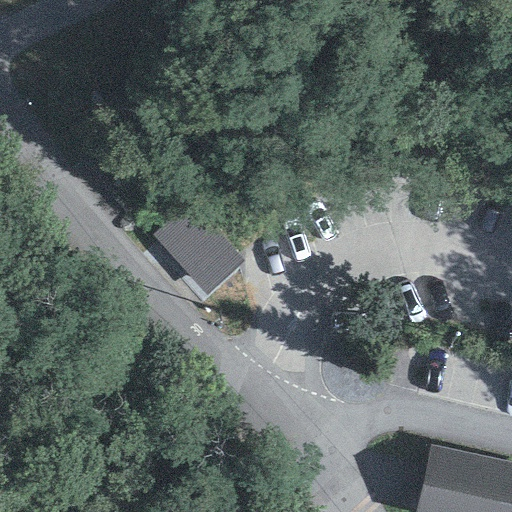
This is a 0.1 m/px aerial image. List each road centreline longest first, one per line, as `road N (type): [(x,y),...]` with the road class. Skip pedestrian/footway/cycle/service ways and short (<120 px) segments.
road 1 (residential): [(319,427),(259,398),(180,323),(0,101)]
road 2 (residential): [(511,434),(425,413),(363,410),(319,427)]
